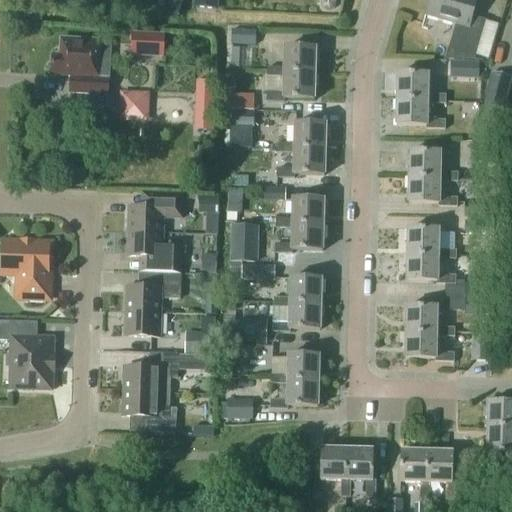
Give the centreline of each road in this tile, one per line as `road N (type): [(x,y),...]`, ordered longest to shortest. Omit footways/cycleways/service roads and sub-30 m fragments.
road 1 (residential): [(511,383),(376,387),(359,380),(363,78),(381,0)]
road 2 (residential): [(0,446),(76,425),(86,233),(66,208),(0,203)]
